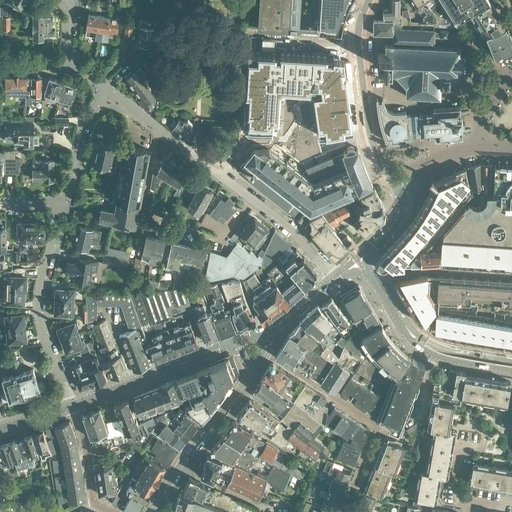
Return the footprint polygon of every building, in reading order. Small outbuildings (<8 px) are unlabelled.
[(7,0),(21,8),(26,0),(7,0)] [(259,0),(258,27),(262,27),(336,32),(341,32),(341,33),(343,20),(345,14),(349,5),(350,2),(351,0),(259,0)] [(383,17),(384,17),(384,21),(392,21),(392,29),(401,29),(401,21),(399,21),(399,17),(399,0),(389,0),(390,9),(383,9),(383,17)] [(430,8),(424,0),(411,0),(415,4),(418,9),(417,9),(422,16),(422,22),(426,23),(433,23),(434,23),(436,24),(437,17),(430,8)] [(424,0),(430,8),(437,17),(436,24),(456,25),(456,21),(451,14),(448,16),(437,0),(424,0)] [(461,16),(461,17),(465,15),(474,9),(488,0),(487,0),(488,0),(443,0),(455,19),(461,16)] [(475,11),(474,9),(465,15),(461,17),(463,21),(469,19),(475,30),(471,32),(471,33),(481,34),(479,30),(493,21),(493,22),(501,17),(491,1),(485,4),(475,11)] [(95,38),(99,38),(101,25),(105,25),(106,23),(108,23),(109,17),(111,4),(108,4),(106,17),(94,15),(94,13),(93,13),(92,15),(89,14),(85,35),(95,37),(95,38)] [(34,15),(34,38),(43,38),(43,35),(54,35),(54,25),(53,25),(53,14),(52,14),(52,8),(43,8),(43,14),(42,14),(42,15),(34,15)] [(119,19),(109,17),(108,23),(106,23),(105,25),(101,25),(99,38),(108,40),(108,39),(116,40),(119,19)] [(501,18),(501,17),(493,22),(493,21),(479,30),(481,34),(482,34),(483,33),(483,32),(486,30),(488,34),(507,26),(506,26),(506,25),(501,18)] [(132,37),(132,27),(133,19),(129,18),(128,22),(125,22),(124,36),(132,37)] [(161,22),(159,22),(139,19),(133,19),(132,27),(139,27),(137,44),(147,45),(160,45),(161,22)] [(392,29),(392,21),(384,21),(374,20),(373,34),(392,35),(392,29)] [(483,33),(488,48),(511,39),(511,38),(507,27),(507,26),(488,34),(486,30),(483,32),(483,33)] [(432,97),(440,98),(441,88),(444,86),(449,86),(450,78),(459,78),(459,71),(464,71),(464,68),(465,59),(464,59),(464,55),(460,55),(460,49),(434,47),(434,46),(434,37),(440,37),(440,38),(447,39),(448,31),(441,31),(441,32),(435,32),(435,31),(401,29),(392,29),(392,35),(392,44),(391,44),(391,45),(385,45),(384,53),(391,53),(390,67),(389,75),(396,75),(406,86),(406,96),(414,96),(414,98),(415,98),(415,96),(431,97),(431,99),(432,99),(432,97)] [(501,55),(511,50),(511,39),(488,48),(492,47),(495,57),(501,55)] [(384,53),(377,52),(377,66),(390,67),(391,53),(384,53)] [(246,92),(246,93),(249,93),(248,113),(250,113),(250,123),(264,123),(271,124),(271,119),(278,120),(279,94),(279,91),(282,89),(296,90),(310,91),(313,94),(313,96),(318,127),(322,126),(325,126),(326,133),(344,130),(344,126),(351,125),(348,105),(350,105),(345,74),(342,74),(341,68),(345,68),(343,58),(333,57),(332,60),(327,60),(327,57),(306,55),(300,55),(298,55),(294,55),(280,54),(280,58),(273,58),(273,55),(258,54),(257,61),(248,60),(246,92)] [(146,74),(145,74),(140,68),(137,71),(133,74),(131,72),(124,77),(126,80),(127,80),(137,92),(147,84),(147,83),(152,79),(151,73),(147,76),(146,74)] [(15,100),(25,101),(26,94),(28,94),(28,77),(28,76),(15,76),(15,72),(7,72),(7,76),(6,76),(6,104),(15,104),(15,100)] [(28,77),(28,94),(26,94),(25,101),(26,101),(26,102),(31,102),(31,100),(39,101),(40,94),(41,94),(41,77),(38,74),(34,74),(31,77),(28,76),(28,77)] [(50,77),(47,88),(44,95),(45,98),(44,102),(51,104),(52,102),(58,104),(64,82),(63,82),(55,79),(50,77)] [(64,82),(58,104),(70,107),(71,102),(74,93),(79,95),(81,88),(76,86),(77,86),(75,85),(75,86),(74,85),(74,83),(70,82),(69,84),(67,83),(64,82)] [(141,102),(146,108),(155,101),(155,95),(155,94),(156,94),(154,92),(156,91),(154,89),(152,90),(147,84),(137,92),(139,95),(137,96),(136,98),(139,100),(140,101),(141,99),(142,101),(141,102)] [(460,108),(433,110),(434,114),(419,115),(420,123),(418,123),(417,113),(411,113),(412,124),(411,124),(410,114),(408,115),(406,115),(406,113),(406,112),(397,112),(395,112),(394,112),(393,112),(392,112),(390,111),(389,111),(389,110),(387,109),(386,108),(386,107),(385,106),(384,105),(384,104),(384,103),(383,102),(383,98),(382,98),(382,97),(377,97),(378,99),(377,99),(377,101),(377,105),(378,109),(378,113),(379,115),(379,119),(380,123),(381,127),(383,131),(384,135),(385,139),(386,141),(387,140),(389,140),(389,142),(389,143),(408,142),(408,140),(408,138),(410,138),(410,139),(412,138),(411,129),(413,129),(413,134),(419,134),(418,129),(420,129),(421,136),(436,135),(436,139),(446,139),(447,139),(451,138),(451,139),(453,138),(462,137),(462,133),(468,133),(470,133),(471,133),(471,128),(470,128),(470,129),(467,129),(465,129),(464,115),(466,115),(469,115),(470,115),(469,111),(466,111),(460,111),(460,108)] [(187,139),(192,129),(193,130),(194,124),(188,120),(186,122),(184,121),(183,122),(179,120),(176,119),(174,120),(170,125),(173,127),(173,128),(178,132),(181,134),(187,139)] [(5,122),(5,134),(5,141),(15,141),(15,140),(24,140),(24,145),(34,145),(34,143),(37,143),(37,136),(34,136),(34,122),(5,122)] [(212,125),(211,134),(231,135),(232,126),(212,125)] [(201,143),(224,161),(224,160),(232,151),(232,140),(201,139),(201,143)] [(116,169),(120,147),(115,146),(115,145),(98,141),(97,144),(95,145),(95,148),(96,150),(92,165),(110,168),(116,169)] [(110,183),(108,190),(115,191),(114,191),(115,191),(114,199),(116,200),(139,204),(141,204),(142,197),(143,196),(142,196),(143,189),(144,189),(143,189),(145,182),(145,181),(146,174),(146,175),(146,174),(147,174),(146,174),(147,167),(148,167),(148,166),(147,166),(149,160),(150,159),(149,159),(150,152),(151,152),(151,151),(150,151),(149,150),(149,151),(144,150),(144,149),(145,148),(144,148),(141,147),(133,146),(130,146),(130,145),(129,145),(129,146),(130,146),(129,147),(125,147),(125,146),(124,146),(123,147),(123,148),(122,154),(121,153),(121,154),(122,154),(121,161),(120,161),(120,162),(121,162),(119,169),(118,169),(119,170),(118,176),(117,176),(118,177),(117,183),(116,183),(116,184),(110,183)] [(255,149),(239,171),(247,178),(247,179),(248,180),(286,209),(287,210),(296,217),(301,221),(302,222),(305,217),(307,215),(310,217),(324,209),(323,205),(359,190),(359,191),(371,185),(372,184),(372,183),(371,183),(368,176),(368,175),(368,174),(367,175),(364,167),(364,166),(361,158),(361,157),(360,157),(358,149),(358,148),(357,148),(354,149),(353,148),(352,147),(351,147),(350,147),(349,147),(348,148),(347,149),(347,151),(344,152),(343,153),(340,154),(337,155),(336,155),(326,159),(316,163),(306,167),(306,169),(307,170),(304,174),(303,173),(300,171),(296,168),(292,164),(288,161),(288,162),(279,155),(278,154),(271,149),(270,149),(256,150),(255,149)] [(6,151),(6,174),(18,174),(18,160),(18,151),(6,151)] [(161,178),(168,182),(177,164),(175,163),(175,162),(173,161),(172,161),(169,159),(167,163),(163,161),(158,170),(154,168),(151,188),(154,190),(161,178)] [(33,171),(29,171),(29,177),(33,177),(33,179),(44,179),(44,180),(45,180),(44,184),(53,184),(53,180),(53,161),(33,161),(33,171)] [(184,187),(183,186),(186,180),(185,180),(188,174),(184,172),(186,168),(183,167),(183,166),(181,165),(180,165),(177,164),(168,182),(175,186),(178,188),(174,194),(178,196),(184,187)] [(465,318),(464,341),(464,342),(463,343),(463,344),(462,345),(461,346),(460,346),(459,347),(458,347),(459,347),(476,350),(495,353),(504,355),(506,355),(505,354),(504,354),(504,353),(503,352),(503,351),(503,350),(503,349),(504,325),(511,326),(511,167),(481,165),(457,167),(447,171),(441,264),(440,280),(423,279),(426,285),(426,287),(438,308),(437,314),(465,318)] [(465,167),(437,179),(436,180),(435,180),(434,180),(433,180),(432,179),(431,178),(430,179),(431,180),(432,180),(432,181),(432,182),(433,182),(433,183),(432,184),(430,190),(427,197),(425,201),(424,203),(421,207),(419,210),(418,212),(416,216),(413,219),(412,221),(411,222),(408,225),(402,233),(380,256),(379,257),(378,258),(377,260),(376,260),(376,261),(376,262),(376,263),(376,264),(376,265),(376,266),(377,267),(378,268),(378,269),(379,269),(380,270),(381,270),(382,270),(383,270),(384,270),(385,270),(386,270),(387,269),(389,268),(390,268),(392,268),(401,267),(434,228),(449,198),(454,191),(460,188),(469,185),(465,167)] [(202,210),(212,192),(200,185),(200,186),(196,184),(192,191),(195,193),(190,202),(187,207),(199,214),(202,209),(202,210)] [(330,206),(324,209),(333,223),(337,221),(338,221),(345,217),(349,215),(351,215),(347,207),(361,199),(364,205),(358,204),(357,204),(356,204),(355,205),(354,205),(354,206),(353,207),(353,208),(384,213),(385,209),(383,204),(382,204),(381,201),(374,188),(375,188),(375,187),(374,187),(373,187),(373,188),(358,195),(353,198),(351,195),(345,198),(347,200),(331,208),(330,206)] [(223,224),(235,209),(231,207),(235,202),(229,198),(226,202),(222,199),(222,200),(218,197),(215,201),(218,204),(210,214),(223,224)] [(101,209),(99,221),(113,223),(112,228),(134,232),(137,215),(139,204),(116,200),(114,212),(101,209)] [(384,213),(353,208),(353,209),(353,210),(354,211),(355,212),(356,212),(356,213),(362,214),(355,221),(354,222),(367,234),(368,233),(380,220),(380,221),(384,217),(384,213)] [(305,217),(302,222),(305,224),(306,225),(310,228),(313,230),(313,231),(311,233),(337,261),(351,249),(349,246),(354,242),(351,238),(343,229),(338,233),(332,226),(339,223),(338,221),(337,221),(333,223),(324,209),(310,217),(307,215),(305,217)] [(169,219),(180,224),(182,220),(171,215),(169,219)] [(245,244),(246,245),(262,224),(255,218),(250,224),(249,223),(239,234),(244,238),(243,240),(246,242),(245,244)] [(31,243),(31,222),(28,220),(26,220),(24,222),(18,222),(18,244),(23,244),(23,243),(31,243)] [(31,222),(31,243),(35,243),(37,247),(41,247),(43,243),(44,243),(44,230),(46,228),(46,226),(44,224),(44,222),(31,222)] [(269,229),(262,224),(246,245),(250,247),(252,244),(257,248),(266,236),(264,235),(269,229)] [(74,247),(77,248),(76,250),(86,253),(87,250),(89,250),(90,243),(98,245),(101,230),(79,225),(74,247)] [(0,248),(4,248),(4,261),(12,261),(12,248),(6,248),(6,228),(5,228),(3,226),(0,226),(0,248)] [(243,278),(261,264),(270,276),(274,281),(291,301),(305,288),(304,287),(295,275),(283,262),(289,256),(287,254),(285,256),(282,253),(291,245),(275,231),(265,251),(262,257),(259,254),(258,256),(248,248),(246,250),(236,242),(226,255),(210,250),(204,281),(231,275),(243,278)] [(145,263),(150,265),(151,261),(148,261),(149,256),(151,256),(153,246),(154,246),(156,238),(153,237),(153,236),(148,235),(148,236),(147,235),(142,255),(141,260),(145,261),(145,263)] [(159,238),(156,238),(154,246),(153,246),(151,256),(149,256),(148,261),(151,261),(150,265),(154,265),(155,259),(160,260),(165,240),(164,240),(164,239),(160,238),(159,238)] [(174,270),(177,271),(180,260),(176,259),(180,244),(179,243),(180,241),(174,240),(174,242),(172,241),(167,265),(166,268),(174,270)] [(180,267),(183,268),(187,253),(193,254),(195,247),(193,246),(194,245),(185,242),(184,245),(180,244),(176,259),(180,260),(177,271),(180,271),(180,267)] [(187,253),(183,268),(189,269),(189,270),(193,271),(192,274),(198,275),(199,272),(200,272),(206,249),(204,249),(205,247),(199,246),(198,248),(195,247),(193,254),(187,253)] [(283,262),(295,275),(309,262),(304,257),(297,250),(297,249),(289,256),(283,262)] [(117,259),(103,256),(102,262),(116,265),(117,259)] [(95,276),(96,271),(98,261),(75,257),(74,262),(67,261),(67,263),(65,264),(65,268),(66,269),(65,272),(76,274),(75,280),(87,282),(88,275),(95,276)] [(309,262),(295,275),(304,287),(305,288),(306,288),(306,287),(315,279),(315,280),(316,279),(314,277),(318,273),(314,268),(309,262)] [(5,273),(4,289),(26,290),(26,289),(27,289),(27,282),(26,282),(26,276),(24,276),(25,269),(17,269),(5,273)] [(252,282),(255,276),(253,275),(243,282),(248,293),(249,292),(255,300),(253,302),(259,311),(258,312),(264,321),(273,314),(257,293),(259,292),(252,282)] [(260,283),(255,276),(252,282),(259,292),(257,293),(273,314),(281,308),(266,287),(266,286),(263,281),(260,283)] [(270,276),(263,281),(266,286),(266,287),(281,308),(291,301),(274,281),(270,276)] [(435,333),(436,333),(437,313),(438,313),(438,302),(440,277),(428,276),(426,276),(425,276),(394,281),(411,310),(413,313),(413,314),(414,315),(416,317),(418,320),(419,321),(421,323),(422,324),(425,320),(429,322),(432,323),(429,329),(431,330),(432,331),(432,330),(435,331),(435,333)] [(158,289),(159,283),(148,281),(147,286),(158,289)] [(236,330),(246,325),(235,297),(231,281),(222,283),(229,303),(230,315),(236,330)] [(232,281),(231,281),(235,297),(246,325),(257,321),(253,314),(244,296),(240,283),(232,281)] [(213,314),(212,314),(221,336),(236,330),(230,315),(229,303),(222,283),(216,284),(209,287),(209,286),(202,288),(210,304),(213,314)] [(341,295),(340,296),(342,299),(353,318),(351,319),(352,321),(368,312),(373,309),(369,303),(361,288),(359,287),(359,285),(357,286),(341,295)] [(221,336),(212,314),(212,315),(200,287),(194,290),(200,305),(213,339),(221,336)] [(55,294),(54,301),(73,302),(73,295),(75,295),(75,290),(70,290),(70,289),(56,288),(56,294),(55,294)] [(25,298),(26,290),(4,289),(4,297),(3,297),(2,303),(12,303),(12,304),(17,304),(17,303),(24,303),(24,298),(25,298)] [(141,326),(191,307),(183,289),(130,295),(134,305),(139,320),(141,326)] [(86,294),(86,297),(87,311),(87,321),(96,318),(97,318),(98,306),(97,294),(86,294)] [(134,305),(130,295),(127,295),(97,294),(98,306),(102,305),(103,305),(104,306),(121,306),(123,310),(134,305)] [(323,304),(322,305),(323,306),(339,329),(344,326),(346,325),(349,322),(347,319),(341,311),(339,308),(333,300),(332,297),(331,298),(323,304)] [(73,302),(54,301),(54,308),(55,308),(55,314),(69,314),(74,314),(75,308),(73,308),(73,302)] [(139,320),(134,305),(123,310),(130,331),(141,326),(139,320)] [(200,305),(191,309),(205,342),(213,339),(200,305)] [(318,305),(307,314),(329,334),(335,339),(337,340),(340,343),(338,346),(342,348),(343,344),(346,338),(341,334),(342,333),(339,329),(323,306),(320,308),(318,305)] [(5,330),(26,327),(25,320),(24,320),(23,314),(9,315),(8,309),(0,309),(0,317),(3,317),(5,330)] [(346,338),(343,344),(355,354),(365,347),(366,346),(362,338),(364,337),(378,328),(374,322),(378,319),(373,309),(368,312),(352,321),(357,330),(346,338)] [(445,337),(447,314),(438,313),(437,313),(436,333),(439,335),(441,335),(445,337)] [(307,315),(300,322),(323,343),(327,338),(332,342),(335,339),(329,334),(307,314),(307,315)] [(452,339),(455,339),(456,316),(447,314),(445,337),(452,339)] [(182,315),(175,317),(176,321),(178,324),(187,349),(198,345),(197,343),(198,342),(189,320),(184,322),(182,315)] [(455,339),(461,340),(464,341),(466,317),(456,316),(455,339)] [(175,317),(164,321),(176,353),(187,349),(178,324),(176,321),(175,317)] [(87,321),(87,323),(87,327),(90,326),(103,359),(99,361),(107,379),(108,378),(110,379),(114,378),(114,376),(117,375),(118,376),(120,375),(120,374),(128,371),(121,353),(116,355),(111,344),(114,343),(105,319),(96,323),(96,318),(87,321)] [(164,321),(153,326),(166,357),(176,353),(164,321)] [(58,334),(60,341),(78,334),(75,328),(77,327),(75,322),(70,323),(57,328),(59,333),(58,334)] [(299,322),(289,333),(310,345),(320,352),(325,345),(322,343),(323,343),(300,322),(299,322)] [(511,345),(511,325),(504,324),(502,347),(511,349),(511,345)] [(153,356),(155,361),(145,337),(141,326),(130,331),(119,335),(133,369),(134,372),(145,368),(150,366),(147,359),(153,356)] [(155,361),(166,357),(153,326),(143,330),(141,326),(145,337),(155,361)] [(343,389),(340,394),(349,399),(359,406),(389,426),(388,429),(398,433),(414,393),(395,386),(398,379),(416,386),(425,364),(418,361),(413,358),(412,358),(410,356),(409,356),(408,354),(403,351),(397,346),(397,345),(394,342),(392,340),(392,339),(391,339),(389,336),(387,333),(386,333),(382,327),(382,326),(381,326),(378,328),(364,337),(369,345),(366,347),(367,347),(343,384),(345,386),(343,389)] [(26,327),(5,330),(6,343),(26,341),(26,335),(27,335),(26,327)] [(289,333),(283,344),(310,362),(310,361),(318,366),(319,365),(328,371),(333,362),(320,353),(320,352),(310,345),(289,333)] [(80,340),(78,334),(60,341),(63,348),(64,347),(66,352),(79,347),(81,352),(88,349),(93,347),(91,342),(84,345),(82,339),(80,340)] [(336,344),(331,349),(339,356),(342,348),(338,346),(340,343),(337,340),(335,343),(336,344)] [(283,344),(275,355),(308,376),(310,375),(316,365),(318,367),(318,366),(316,365),(310,361),(310,362),(283,344)] [(325,345),(320,352),(320,353),(333,362),(335,359),(345,367),(357,357),(355,354),(343,344),(342,348),(339,356),(331,349),(331,350),(325,345)] [(94,384),(102,381),(107,379),(99,361),(98,358),(97,358),(93,347),(88,349),(92,359),(89,361),(87,360),(83,361),(83,363),(80,364),(82,371),(84,372),(89,370),(94,384)] [(357,357),(345,367),(349,371),(350,370),(354,373),(356,371),(362,361),(359,358),(357,357)] [(219,362),(226,380),(228,378),(235,376),(228,358),(226,359),(219,362)] [(327,372),(321,381),(336,391),(338,389),(339,386),(343,380),(349,371),(345,367),(335,359),(333,362),(328,371),(327,372)] [(18,360),(13,362),(20,383),(25,396),(30,395),(30,394),(40,391),(40,390),(44,389),(45,387),(44,383),(42,381),(37,383),(33,369),(22,373),(18,360)] [(20,398),(25,396),(20,383),(13,362),(10,363),(14,375),(3,378),(7,391),(2,393),(1,395),(3,400),(5,401),(9,400),(19,397),(20,398)] [(219,362),(197,371),(202,390),(203,394),(226,380),(219,362)] [(94,384),(89,370),(84,372),(82,371),(80,364),(79,364),(79,363),(72,366),(76,376),(79,385),(81,385),(83,386),(83,387),(93,383),(93,384),(94,384)] [(270,363),(262,378),(272,384),(280,390),(280,391),(289,397),(289,398),(294,402),(320,422),(320,423),(324,426),(327,412),(328,407),(323,404),(326,399),(327,398),(273,363),(270,363)] [(310,375),(308,376),(309,376),(310,375),(320,382),(321,382),(321,381),(327,372),(328,371),(319,365),(318,366),(318,367),(316,365),(310,375)] [(466,374),(466,371),(449,369),(448,376),(455,377),(452,394),(461,395),(507,404),(510,382),(466,374)] [(188,374),(175,379),(182,399),(183,402),(203,394),(202,390),(197,371),(194,372),(195,374),(189,377),(188,375),(188,374)] [(226,380),(203,394),(211,409),(212,408),(231,383),(235,376),(228,378),(226,380)] [(439,385),(434,384),(427,425),(449,429),(450,422),(453,404),(460,404),(461,395),(452,394),(455,377),(448,376),(446,376),(440,381),(439,385)] [(262,378),(252,393),(283,417),(281,419),(288,425),(306,439),(307,439),(320,423),(320,422),(294,402),(289,398),(289,397),(280,391),(280,390),(272,384),(262,378)] [(175,379),(167,382),(175,402),(182,399),(175,379)] [(167,382),(159,385),(167,405),(175,402),(167,382)] [(151,389),(150,390),(158,409),(167,405),(159,385),(159,386),(159,387),(157,388),(151,390),(151,389)] [(158,409),(150,390),(150,391),(148,391),(143,393),(143,394),(142,393),(142,394),(149,412),(158,409)] [(136,396),(136,397),(135,395),(134,396),(133,396),(133,398),(140,416),(149,412),(142,394),(141,394),(136,396)] [(211,409),(203,394),(183,402),(187,410),(201,421),(211,409)] [(249,398),(243,407),(261,419),(276,430),(273,435),(271,438),(283,447),(288,439),(287,438),(290,433),(285,429),(286,428),(279,422),(279,421),(271,414),(251,399),(249,398)] [(114,404),(119,418),(124,432),(125,432),(133,441),(144,447),(145,445),(152,433),(148,430),(140,433),(137,424),(135,419),(136,418),(128,399),(126,399),(115,404),(114,404)] [(243,407),(237,416),(259,430),(261,426),(273,435),(276,430),(261,419),(243,407)] [(332,428),(342,412),(334,407),(330,414),(327,412),(325,423),(332,428)] [(84,414),(82,415),(83,416),(91,438),(91,437),(93,443),(96,442),(98,445),(102,444),(104,448),(127,440),(124,432),(119,418),(106,421),(109,431),(108,432),(100,410),(100,409),(99,409),(84,415),(84,414)] [(172,415),(179,421),(192,431),(200,423),(186,412),(182,409),(180,410),(176,415),(174,413),(172,415)] [(350,417),(342,412),(332,428),(340,433),(350,417)] [(358,422),(350,417),(340,433),(345,437),(348,437),(358,422)] [(144,422),(147,427),(155,423),(152,418),(144,422)] [(166,423),(166,424),(186,439),(192,431),(179,421),(176,424),(171,420),(168,425),(166,423)] [(58,435),(73,430),(69,421),(54,426),(58,435)] [(228,428),(222,435),(250,452),(255,456),(260,448),(263,442),(257,439),(258,438),(251,435),(253,432),(235,421),(233,422),(228,428)] [(143,422),(137,424),(140,433),(148,430),(143,422)] [(153,427),(179,448),(186,439),(166,424),(165,424),(156,422),(153,427)] [(346,440),(350,442),(361,446),(366,433),(362,431),(365,427),(358,422),(348,437),(345,437),(347,438),(346,440)] [(286,428),(285,429),(290,433),(287,438),(288,439),(299,447),(314,459),(318,453),(321,450),(306,439),(288,425),(286,428)] [(414,498),(433,502),(436,502),(439,486),(442,486),(443,479),(447,480),(455,430),(449,429),(427,425),(427,427),(434,428),(426,472),(419,471),(414,498)] [(43,430),(31,434),(38,452),(38,451),(39,450),(41,456),(41,460),(47,458),(46,456),(48,455),(52,453),(50,448),(43,430)] [(58,435),(61,445),(77,441),(73,430),(58,435)] [(152,433),(145,445),(156,452),(153,457),(167,465),(174,454),(175,455),(179,449),(164,440),(154,435),(152,433)] [(313,433),(307,440),(311,442),(314,439),(316,436),(313,433)] [(24,439),(20,440),(28,462),(39,458),(37,452),(38,452),(31,434),(25,436),(24,439)] [(215,443),(211,448),(211,452),(223,458),(231,461),(249,469),(250,469),(255,460),(267,466),(269,463),(258,457),(255,456),(250,452),(222,435),(215,443)] [(374,464),(377,465),(395,472),(405,447),(394,443),(395,440),(385,437),(384,440),(374,464)] [(350,442),(346,440),(343,439),(340,448),(358,455),(361,446),(350,442)] [(17,441),(14,440),(8,442),(16,465),(22,463),(23,464),(28,462),(20,440),(17,441)] [(61,445),(63,454),(78,451),(77,441),(61,445)] [(131,445),(132,446),(142,452),(144,447),(133,441),(131,445)] [(16,465),(8,442),(2,444),(2,445),(0,446),(0,447),(0,459),(2,464),(4,470),(9,468),(9,467),(16,465)] [(266,443),(258,457),(269,463),(279,468),(282,463),(273,457),(277,450),(266,443)] [(324,447),(321,450),(327,455),(330,451),(324,447)] [(358,455),(340,448),(337,457),(354,464),(358,455)] [(63,454),(64,463),(80,461),(78,451),(63,454)] [(160,475),(165,467),(162,464),(145,454),(143,459),(141,458),(138,462),(161,476),(161,475),(160,475)] [(197,472),(197,473),(198,473),(197,474),(210,479),(226,486),(235,466),(219,459),(208,454),(207,454),(206,454),(201,466),(200,465),(197,472)] [(99,460),(95,463),(97,480),(114,477),(112,464),(99,460)] [(333,478),(347,483),(350,474),(331,466),(333,462),(327,460),(324,470),(328,472),(334,474),(333,478)] [(64,463),(66,473),(81,470),(80,461),(64,463)] [(156,483),(161,476),(138,462),(136,461),(134,464),(137,465),(134,469),(156,483)] [(282,463),(279,468),(284,470),(285,470),(286,471),(289,465),(288,465),(283,462),(282,463)] [(256,473),(255,475),(267,480),(271,482),(270,484),(283,489),(290,473),(286,471),(285,470),(284,470),(279,468),(269,463),(267,466),(271,468),(269,472),(268,472),(268,473),(267,473),(267,474),(266,474),(265,474),(264,474),(263,474),(259,472),(258,472),(257,472),(256,473)] [(469,484),(511,492),(511,469),(473,463),(469,484)] [(289,465),(286,471),(290,473),(302,478),(305,473),(304,472),(290,464),(289,465)] [(377,465),(374,464),(371,473),(389,480),(392,472),(394,473),(395,472),(377,465)] [(235,466),(226,486),(250,497),(251,498),(253,499),(254,498),(258,500),(267,480),(255,475),(235,466)] [(125,478),(139,486),(151,493),(151,491),(155,484),(156,484),(156,483),(134,469),(130,476),(131,476),(130,478),(126,475),(126,476),(125,478)] [(66,473),(67,482),(83,480),(81,470),(66,473)] [(331,480),(329,486),(343,492),(347,483),(333,478),(334,474),(328,472),(326,478),(331,480)] [(385,489),(389,480),(371,473),(368,482),(385,489)] [(97,480),(99,494),(116,492),(114,477),(97,480)] [(202,498),(216,503),(220,492),(221,491),(214,488),(213,491),(209,489),(210,486),(194,480),(189,477),(184,489),(183,488),(182,489),(202,498)] [(135,502),(143,507),(146,501),(147,502),(148,501),(147,500),(149,496),(150,496),(150,495),(148,494),(149,493),(150,493),(151,493),(139,486),(125,478),(124,479),(122,484),(116,494),(105,496),(105,498),(112,502),(114,498),(116,499),(119,492),(122,494),(124,492),(125,493),(127,489),(138,495),(135,502)] [(67,482),(69,492),(84,490),(83,480),(67,482)] [(382,497),(385,489),(368,482),(364,491),(382,497)] [(343,492),(329,486),(327,489),(322,487),(322,488),(313,484),(311,490),(315,491),(340,501),(344,492),(343,492)] [(114,498),(112,502),(120,506),(123,508),(129,511),(142,511),(143,511),(142,510),(143,508),(142,507),(143,507),(135,502),(138,495),(127,489),(125,493),(124,492),(122,494),(119,492),(116,499),(114,498)] [(84,490),(69,492),(70,502),(86,499),(84,490)] [(321,505),(336,511),(340,501),(315,491),(311,490),(309,494),(316,497),(315,498),(323,501),(321,505)] [(231,497),(220,492),(216,503),(240,511),(253,511),(254,510),(231,498),(231,497)] [(189,511),(193,504),(195,498),(180,493),(178,497),(177,500),(177,501),(175,507),(174,507),(173,510),(171,510),(170,511),(189,511)] [(362,494),(358,493),(355,502),(372,508),(373,505),(376,504),(382,505),(383,500),(362,494)] [(230,511),(195,498),(193,504),(189,511),(230,511)] [(372,508),(355,502),(351,510),(355,511),(371,511),(378,511),(379,511),(372,509),(372,508)]
